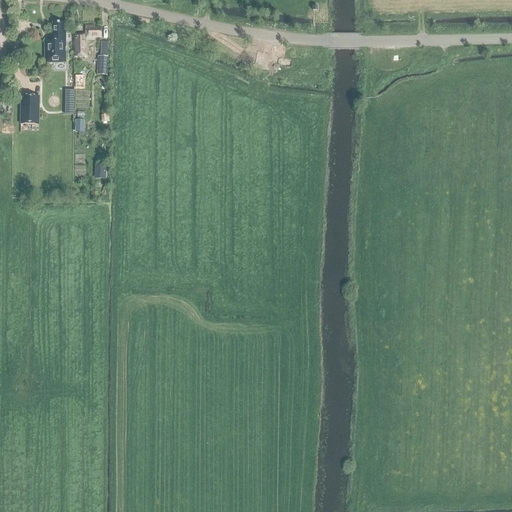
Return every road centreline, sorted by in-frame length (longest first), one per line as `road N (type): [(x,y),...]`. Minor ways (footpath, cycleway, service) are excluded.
road 1 (tertiary): [(83,0),(329,41)]
road 2 (tertiary): [(511,39),(329,41)]
